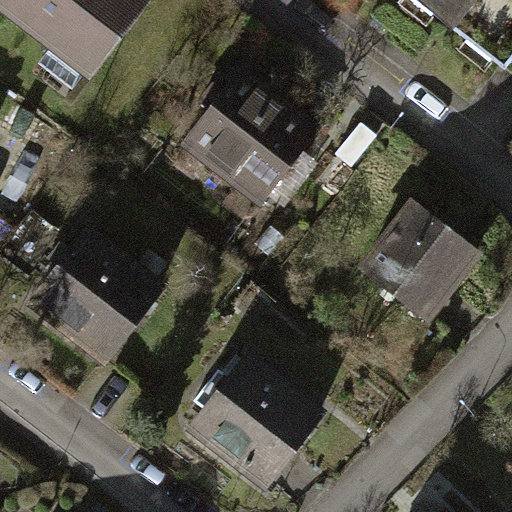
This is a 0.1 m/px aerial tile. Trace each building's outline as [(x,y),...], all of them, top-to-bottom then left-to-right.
[(144,0),(0,0),(89,70),(144,0)] [(511,0),(412,0),(498,68),(511,50),(511,0)] [(312,127),(242,71),(225,93),(212,82),(199,99),(212,109),(186,142),(257,197),(312,127)] [(420,211),(412,205),(366,264),(427,312),(475,251),(436,220),(443,210),(429,199),(420,211)] [(157,283),(87,229),(31,302),(102,355),(157,283)] [(315,408),(243,355),(190,426),(262,479),(315,408)]
